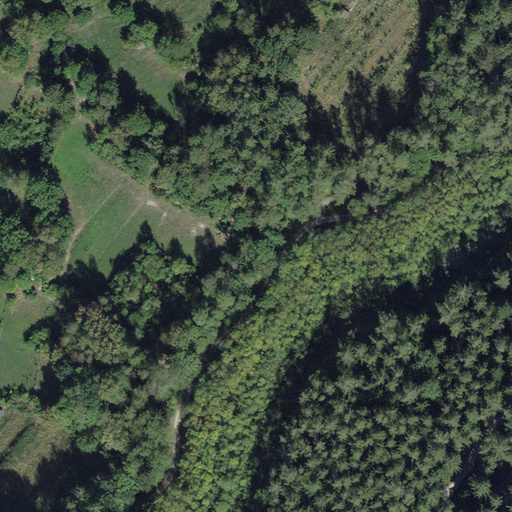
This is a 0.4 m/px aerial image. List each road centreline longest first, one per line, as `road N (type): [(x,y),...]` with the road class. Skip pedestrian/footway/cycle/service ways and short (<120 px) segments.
road 1 (track): [(511,145),(430,178),(387,206),(296,233),(198,366),(178,419),(170,479),(133,511)]
road 2 (track): [(317,223),(325,202),(356,190),(371,139),(411,84)]
road 3 (track): [(433,511),(484,435),(511,411)]
